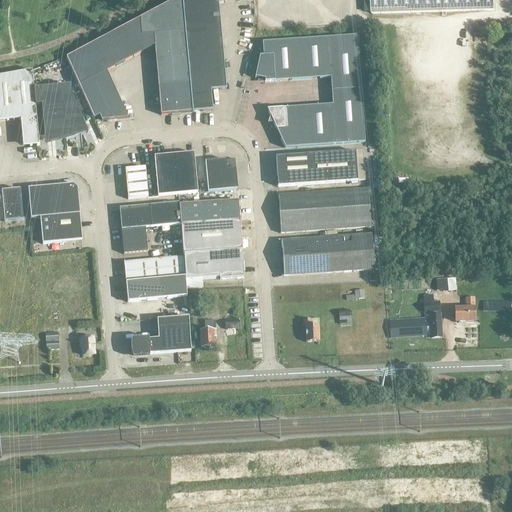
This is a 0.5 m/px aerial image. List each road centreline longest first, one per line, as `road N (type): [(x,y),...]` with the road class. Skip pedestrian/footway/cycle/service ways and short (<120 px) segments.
road 1 (unclassified): [(267,377),(257,161),(247,138),(229,130),(119,138),(95,164)]
road 2 (unclassified): [(267,377),(511,366)]
road 3 (unclassified): [(114,385),(95,164)]
road 4 (unclassified): [(114,385),(267,377)]
